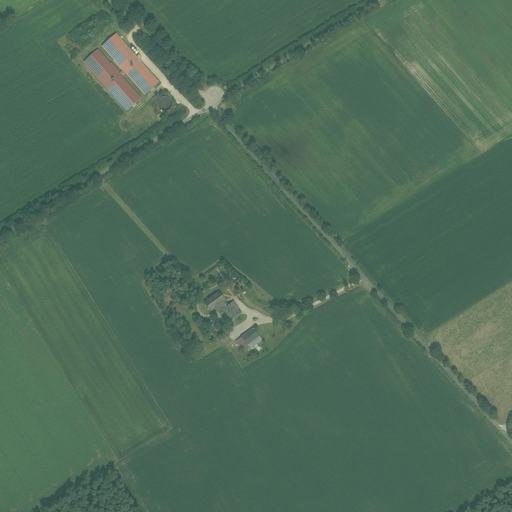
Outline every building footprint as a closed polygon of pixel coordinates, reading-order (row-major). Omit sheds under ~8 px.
[(159,81),(116,32),(101,45),(144,94),(159,81)] [(141,97),(97,48),(83,62),(126,110),(141,97)] [(160,109),(163,110),(165,110),(167,110),(169,108),(170,107),(171,105),(171,103),(170,100),(169,99),(167,97),(165,97),(163,97),(161,98),(159,99),(158,101),(157,103),(158,105),(159,108),(160,109)] [(203,300),(210,311),(221,303),(223,307),(228,304),(218,290),(203,300)] [(241,312),(233,300),(228,304),(223,307),(222,308),(231,320),(241,312)] [(177,302),(169,307),(174,316),(182,311),(177,302)] [(262,339),(252,327),(241,336),(250,348),(262,339)]
